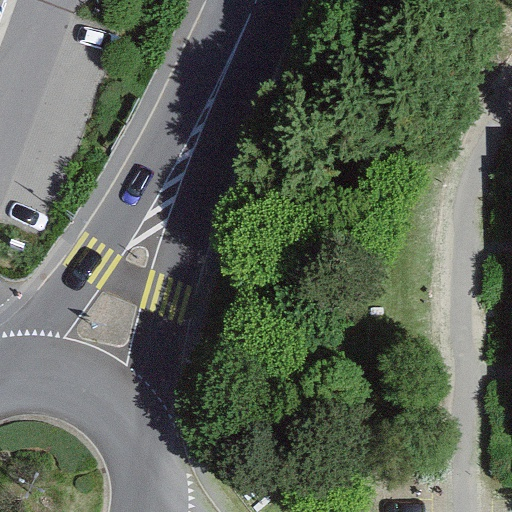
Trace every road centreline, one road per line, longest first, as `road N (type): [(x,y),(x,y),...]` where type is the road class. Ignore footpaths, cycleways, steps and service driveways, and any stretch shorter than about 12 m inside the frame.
road 1 (secondary): [(246,0),(60,398)]
road 2 (secondary): [(134,511),(131,473),(116,440),(92,414),(60,398)]
